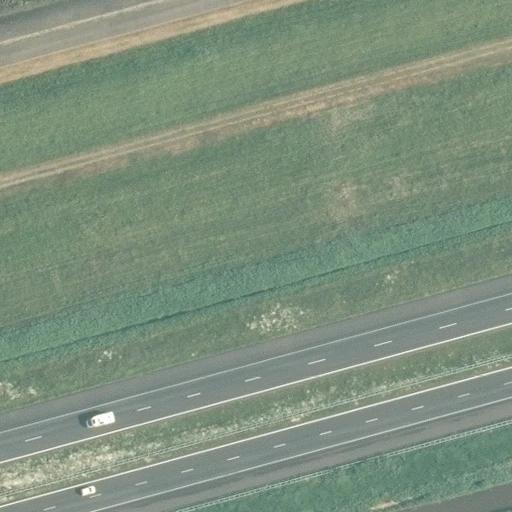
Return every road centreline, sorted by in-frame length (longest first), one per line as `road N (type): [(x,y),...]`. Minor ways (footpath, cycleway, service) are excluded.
road 1 (track): [(0,178),(511,37)]
road 2 (motorway): [(511,304),(0,443)]
road 3 (motorway): [(23,511),(511,378)]
